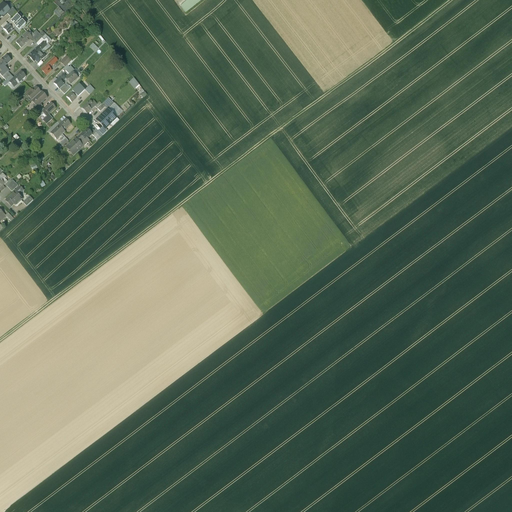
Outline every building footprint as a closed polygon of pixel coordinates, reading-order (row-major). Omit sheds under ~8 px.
[(200,0),(188,0),(180,6),(186,13),(201,1),(200,0)] [(3,3),(0,5),(0,16),(0,17),(3,17),(7,13),(8,12),(5,9),(7,7),(3,3)] [(60,17),(64,12),(59,7),(54,12),(60,17)] [(12,8),(8,12),(7,13),(10,17),(16,11),(12,8)] [(17,15),(10,21),(11,22),(8,25),(7,24),(3,28),(3,29),(8,34),(13,30),(12,30),(16,27),(19,30),(25,24),(17,15)] [(27,32),(16,43),(21,48),(33,37),(27,32)] [(39,34),(32,39),(37,43),(45,35),(42,32),(40,35),(39,34)] [(38,47),(29,56),(34,62),(35,61),(38,64),(45,57),(40,51),(46,46),(45,45),(49,41),(46,38),(44,41),(38,47)] [(6,55),(0,60),(0,68),(3,71),(6,68),(5,66),(11,60),(6,55)] [(60,62),(66,67),(72,60),(67,55),(60,62)] [(55,57),(41,70),(47,76),(52,72),(49,69),(58,61),(55,57)] [(3,71),(0,73),(6,81),(11,76),(8,73),(9,71),(6,68),(3,71)] [(77,77),(69,68),(65,71),(69,75),(66,77),(68,79),(68,82),(70,84),(77,77)] [(13,78),(9,82),(14,88),(26,77),(21,71),(13,78)] [(62,75),(54,83),(59,89),(64,85),(62,82),(65,79),(62,75)] [(128,82),(134,89),(140,85),(132,75),(127,79),(129,81),(128,82)] [(6,81),(2,84),(5,87),(9,82),(13,78),(11,76),(6,81)] [(71,93),(66,97),(72,103),(76,98),(76,99),(85,91),(79,85),(70,93),(71,93)] [(90,85),(85,90),(89,94),(94,90),(90,85)] [(60,90),(64,95),(71,88),(68,86),(67,88),(64,86),(60,90)] [(32,91),(30,89),(25,93),(32,100),(34,99),(41,93),(36,87),(32,91)] [(41,93),(34,99),(36,101),(35,102),(36,102),(34,104),(37,107),(41,104),(47,98),(42,92),(41,93)] [(108,98),(97,109),(100,112),(105,108),(111,101),(108,98)] [(90,101),(81,109),(87,114),(91,110),(89,107),(93,104),(92,103),(90,101)] [(93,104),(89,107),(91,110),(95,106),(97,104),(94,101),(92,103),(93,104)] [(111,101),(105,108),(107,110),(108,109),(108,110),(114,104),(111,101)] [(50,103),(41,111),(46,117),(43,120),(47,124),(53,119),(49,114),(55,108),(50,103)] [(36,107),(33,110),(36,112),(42,106),(41,104),(37,107),(37,108),(36,107)] [(114,104),(108,110),(116,118),(122,113),(114,104)] [(107,110),(101,116),(110,125),(116,118),(108,110),(108,109),(107,110)] [(101,116),(96,120),(103,127),(105,129),(110,125),(101,116)] [(110,125),(112,127),(119,121),(116,118),(110,125)] [(65,119),(50,133),(57,140),(65,132),(64,130),(70,125),(65,119)] [(103,127),(99,131),(103,136),(107,131),(105,129),(103,127)] [(87,129),(80,135),(81,136),(77,140),(83,147),(89,141),(87,139),(92,134),(87,129)] [(74,140),(68,146),(70,149),(69,151),(72,154),(77,150),(78,151),(83,147),(77,140),(74,140)] [(13,181),(7,186),(12,192),(18,186),(13,181)] [(20,187),(5,201),(11,206),(13,204),(14,205),(16,205),(22,200),(17,195),(22,190),(20,187)] [(29,197),(23,203),(26,207),(33,201),(29,197)]
